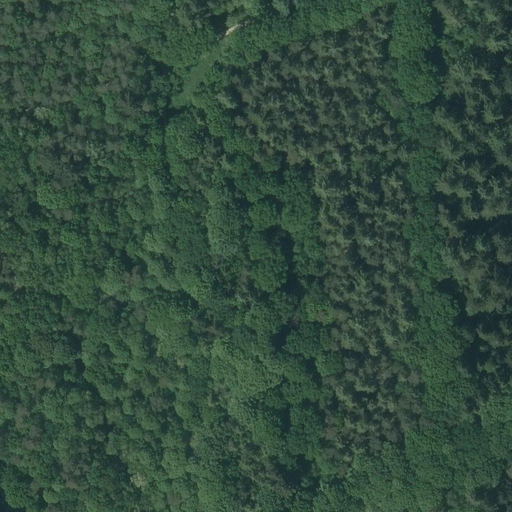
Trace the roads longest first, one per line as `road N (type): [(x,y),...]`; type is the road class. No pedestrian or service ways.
road 1 (track): [(202,511),(160,59)]
road 2 (track): [(431,61),(464,460)]
road 3 (track): [(154,511),(0,172)]
road 4 (track): [(160,59),(0,141)]
road 5 (track): [(331,511),(464,460)]
road 6 (track): [(289,0),(160,59)]
